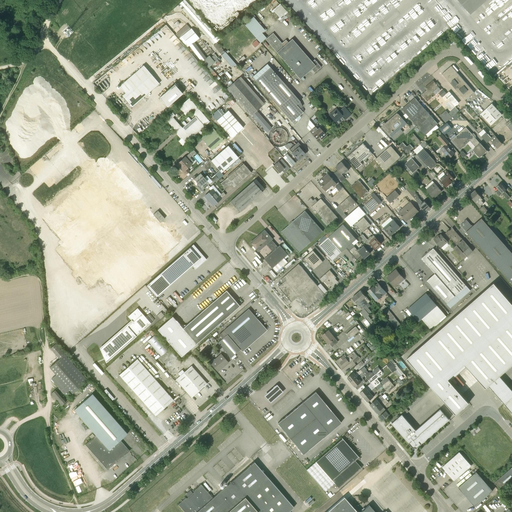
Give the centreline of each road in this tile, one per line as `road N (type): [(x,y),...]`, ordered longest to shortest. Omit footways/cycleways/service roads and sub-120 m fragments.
road 1 (unclassified): [(223,244),(446,49),(459,52),(511,106)]
road 2 (tertiary): [(304,329),(511,148)]
road 3 (track): [(0,276),(41,279),(47,425),(78,505)]
road 4 (unclassified): [(223,244),(86,85)]
road 5 (tertiary): [(414,469),(305,344)]
road 6 (unclassified): [(157,511),(251,432),(226,399)]
road 7 (unclassified): [(165,453),(74,346)]
road 8 (unknown): [(370,116),(280,27)]
road 9 (unclassified): [(414,469),(483,411),(511,433)]
